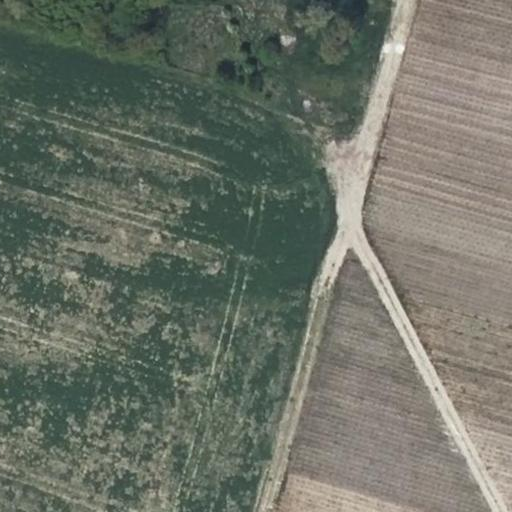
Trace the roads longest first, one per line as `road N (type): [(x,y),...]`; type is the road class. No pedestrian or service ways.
road 1 (track): [(260,511),(400,0)]
road 2 (track): [(495,511),(342,217)]
